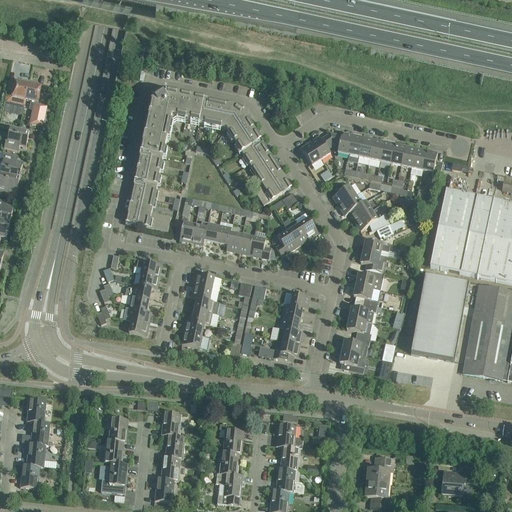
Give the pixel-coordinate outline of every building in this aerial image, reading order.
[(24,108),(25,101),(29,83),(23,82),(21,83),(21,84),(16,83),(15,85),(9,83),(5,104),(24,108)] [(35,84),(29,83),(25,101),(32,103),(30,110),(33,111),(30,125),(43,128),(48,108),(37,106),(41,88),(35,87),(36,86),(35,84)] [(235,112),(179,100),(175,99),(175,102),(168,100),(168,98),(167,98),(167,100),(165,99),(161,94),(153,99),(157,105),(156,107),(154,106),(128,225),(168,233),(171,219),(151,215),(172,119),(227,131),(264,189),(256,195),(264,207),(289,191),(241,116),(244,112),(238,108),(235,112)] [(26,150),(29,135),(10,131),(7,145),(2,144),(1,150),(18,154),(19,149),(26,150)] [(348,156),(353,137),(342,134),(341,137),(330,135),(333,148),(339,149),(338,154),(348,156)] [(310,145),(321,162),(330,155),(327,151),(333,148),(330,135),(321,141),(319,139),(310,145)] [(359,159),(363,139),(353,137),(348,156),(359,159)] [(370,161),(374,141),(363,139),(359,159),(370,161)] [(380,163),(384,143),(374,141),(370,161),(380,163)] [(391,165),(395,146),(384,143),(380,163),(391,165)] [(312,168),(321,162),(310,145),(301,151),(312,168)] [(401,168),(406,148),(395,146),(391,165),(401,168)] [(412,170),(416,150),(406,148),(401,168),(412,170)] [(416,150),(412,170),(411,176),(421,178),(423,172),(422,172),(427,152),(416,150)] [(422,172),(423,172),(433,174),(432,179),(440,180),(443,164),(436,163),(438,155),(427,152),(422,172)] [(0,161),(3,162),(0,176),(20,180),(23,165),(16,164),(18,159),(0,154),(0,161)] [(218,160),(213,163),(216,168),(221,164),(218,160)] [(329,173),(322,178),(325,184),(333,179),(329,173)] [(20,180),(0,176),(0,177),(0,196),(9,199),(10,194),(16,195),(20,180)] [(511,186),(504,184),(502,192),(511,193),(511,186)] [(337,204),(340,208),(356,197),(350,188),(333,199),(336,205),(337,204)] [(233,194),(236,199),(241,195),(238,190),(233,194)] [(461,276),(478,199),(446,193),(430,269),(461,276)] [(292,195),(282,202),(285,207),(295,200),(292,195)] [(360,195),(356,197),(340,208),(342,212),(341,212),(345,218),(349,215),(348,214),(361,206),(361,205),(365,203),(360,195)] [(509,206),(478,199),(461,276),(493,282),(509,206)] [(182,218),(189,219),(191,207),(192,207),(193,202),(187,200),(182,218)] [(298,205),(295,200),(285,207),(288,211),(298,205)] [(0,222),(10,225),(13,210),(7,208),(8,204),(0,201),(0,222)] [(275,214),(285,207),(282,202),(271,209),(275,214)] [(200,203),(199,209),(198,214),(204,215),(205,210),(211,211),(211,209),(212,205),(200,203)] [(356,223),(372,213),(365,203),(361,205),(361,206),(348,214),(349,215),(352,220),(353,219),(356,223)] [(212,205),(211,209),(218,210),(217,212),(223,214),(224,208),(212,205)] [(511,206),(509,206),(493,282),(511,286),(511,206)] [(236,210),(224,208),(223,214),(234,216),(236,210)] [(234,216),(246,219),(247,213),(236,210),(234,216)] [(372,213),(356,223),(358,227),(357,228),(361,233),(370,227),(373,234),(390,226),(386,216),(377,222),(372,213)] [(298,227),(308,242),(318,235),(308,220),(298,227)] [(288,234),(298,249),(308,242),(298,227),(294,230),(289,221),(283,225),(288,234)] [(389,227),(392,234),(405,228),(402,221),(389,227)] [(7,240),(10,225),(0,222),(0,240),(0,239),(7,240)] [(203,248),(208,225),(202,224),(201,229),(195,228),(191,245),(203,248)] [(227,253),(230,235),(232,226),(221,224),(220,228),(216,245),(227,248),(226,253),(227,253)] [(191,245),(195,228),(183,225),(179,243),(191,245)] [(216,245),(220,228),(208,225),(203,248),(204,243),(216,245)] [(393,236),(392,234),(389,227),(377,233),(380,240),(382,239),(383,241),(393,236)] [(282,259),(298,249),(288,234),(278,240),(281,246),(275,249),(282,259)] [(242,238),(230,235),(227,253),(238,255),(242,238)] [(238,255),(250,258),(254,240),(242,238),(238,255)] [(266,243),(254,240),(250,258),(269,262),(271,251),(264,249),(266,243)] [(365,243),(363,254),(380,258),(380,257),(381,253),(389,254),(390,248),(365,243)] [(388,259),(380,257),(380,258),(363,254),(361,265),(371,267),(370,273),(384,276),(385,270),(386,270),(388,259)] [(113,257),(111,270),(116,271),(119,259),(113,257)] [(136,275),(159,280),(162,268),(138,263),(137,269),(134,269),(133,274),(136,274),(136,275)] [(104,273),(108,284),(114,282),(109,270),(104,273)] [(358,276),(356,287),(373,291),(381,292),(383,282),(384,276),(370,273),(368,279),(358,276)] [(136,275),(133,287),(152,291),(157,292),(159,280),(136,275)] [(197,275),(194,287),(212,291),(215,279),(197,275)] [(455,363),(468,287),(424,279),(410,355),(455,363)] [(402,280),(400,291),(410,292),(412,282),(402,280)] [(244,298),(247,286),(241,285),(238,297),(244,298)] [(105,291),(108,299),(114,297),(109,286),(104,288),(105,291)] [(250,299),(252,287),(247,286),(244,298),(245,298),(250,299)] [(125,297),(149,302),(152,291),(133,287),(133,290),(129,289),(126,291),(125,297)] [(212,291),(194,287),(192,299),(197,300),(209,303),(212,291)] [(371,302),(373,291),(356,287),(354,298),(364,301),(363,306),(377,309),(378,303),(371,302)] [(505,380),(508,365),(511,342),(511,292),(488,289),(479,287),(463,376),(502,383),(503,380),(505,380)] [(258,301),(261,289),(255,288),(252,300),(257,301),(258,301)] [(264,302),(266,290),(261,289),(258,301),(264,302)] [(109,303),(108,299),(105,291),(100,293),(104,305),(109,303)] [(290,308),(303,311),(308,312),(310,300),(293,296),(290,308)] [(131,311),(147,314),(149,302),(125,297),(123,305),(129,307),(128,310),(131,311)] [(247,311),(250,299),(245,298),(244,305),(243,305),(242,310),(247,311)] [(220,305),(209,303),(197,300),(194,312),(212,316),(217,317),(220,305)] [(258,301),(252,300),(250,312),(255,313),(258,301)] [(376,315),(377,309),(363,306),(361,312),(351,310),(349,321),(372,326),(374,315),(376,315)] [(303,311),(290,308),(285,307),(282,319),(300,322),(302,311),(303,311)] [(102,314),(105,322),(110,320),(106,308),(100,310),(102,314)] [(152,315),(147,314),(131,311),(128,322),(132,323),(131,323),(149,327),(152,315)] [(187,322),(187,323),(204,327),(216,329),(219,317),(217,317),(212,316),(194,312),(193,317),(192,316),(190,323),(187,322)] [(255,313),(250,312),(247,323),(253,325),(255,313)] [(105,322),(102,314),(97,316),(101,327),(106,325),(105,322)] [(401,330),(405,316),(398,314),(394,328),(401,330)] [(280,330),(285,331),(298,334),(300,322),(282,319),(280,330)] [(356,340),(370,342),(371,337),(370,336),(372,326),(349,321),(347,332),(357,334),(356,340)] [(149,327),(131,323),(129,335),(147,339),(149,327)] [(202,338),(204,327),(187,323),(184,334),(202,338)] [(250,336),(253,325),(247,323),(245,335),(250,336)] [(285,331),(282,343),(300,347),(303,335),(298,334),(285,331)] [(202,338),(184,334),(182,346),(199,350),(202,338)] [(242,347),(241,355),(249,357),(253,337),(250,336),(245,335),(244,340),(244,341),(242,347)] [(344,343),(342,354),(359,358),(359,357),(366,359),(368,348),(370,342),(369,342),(356,340),(354,345),(344,343)] [(298,359),(300,347),(282,343),(278,342),(275,354),(274,361),(292,365),(294,358),(298,359)] [(242,347),(240,346),(237,346),(234,358),(240,359),(241,355),(242,347)] [(366,359),(359,357),(359,358),(342,354),(340,365),(350,367),(349,373),(363,376),(366,359)] [(0,387),(0,395),(10,396),(11,388),(0,387)] [(45,425),(47,403),(29,401),(27,424),(32,424),(33,424),(45,425)] [(161,437),(167,438),(179,439),(181,416),(163,415),(161,437)] [(111,420),(108,442),(124,444),(126,444),(128,422),(111,420)] [(33,424),(32,424),(30,446),(46,447),(46,448),(48,448),(51,426),(45,425),(33,424)] [(295,440),(296,428),(279,426),(276,449),(282,450),(282,449),(294,450),(300,451),(302,451),(303,440),(295,440)] [(320,443),(329,443),(329,426),(320,426),(320,443)] [(225,442),(224,454),(239,455),(239,456),(241,456),(244,433),(227,432),(226,431),(225,442)] [(185,439),(179,439),(167,438),(165,459),(165,460),(180,461),(182,462),(185,439)] [(122,466),(122,465),(124,444),(108,442),(106,442),(104,464),(110,465),(110,464),(122,466)] [(28,445),(26,467),(26,468),(40,469),(44,470),(46,448),(46,447),(30,446),(28,445)] [(282,450),(280,471),(296,473),(298,473),(300,451),(294,450),(282,449),(282,450)] [(237,477),(239,456),(239,455),(224,454),(213,453),(213,457),(221,457),(219,476),(225,477),(225,476),(237,477)] [(165,460),(165,459),(163,459),(161,481),(161,482),(175,483),(174,484),(178,484),(180,461),(165,460)] [(370,472),(368,485),(388,488),(390,474),(393,474),(394,462),(376,460),(375,472),(368,471),(368,472),(370,472)] [(110,468),(108,482),(102,482),(101,494),(125,496),(128,466),(122,465),(122,466),(110,464),(110,465),(104,464),(104,467),(110,468)] [(38,491),(40,469),(26,468),(26,467),(22,467),(20,489),(38,491)] [(278,471),(276,493),(290,494),(290,495),(304,496),(304,489),(301,485),(295,484),(296,473),(280,471),(278,471)] [(463,484),(472,485),(473,477),(464,476),(444,474),(442,497),(462,498),(463,484)] [(225,477),(219,476),(217,476),(217,479),(216,486),(219,487),(217,506),(240,508),(243,478),(237,477),(225,476),(225,477)] [(172,505),(174,484),(175,483),(161,482),(161,481),(157,480),(154,503),(172,505)] [(387,501),(388,488),(368,485),(367,498),(365,498),(365,499),(372,500),(371,511),(372,511),(388,511),(390,501),(387,501)] [(419,491),(418,500),(426,501),(427,492),(419,491)] [(287,511),(290,495),(290,494),(276,493),(272,492),(269,511),(287,511)]
